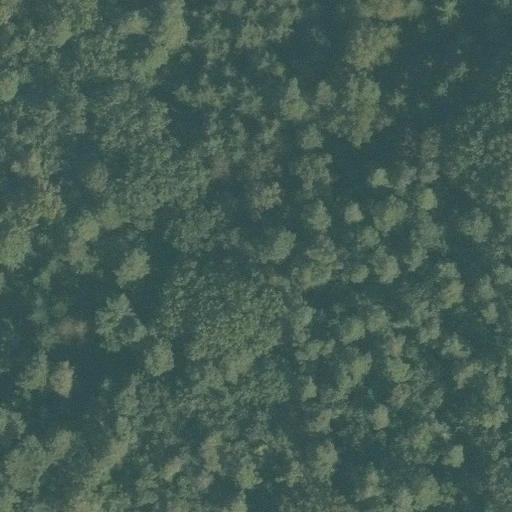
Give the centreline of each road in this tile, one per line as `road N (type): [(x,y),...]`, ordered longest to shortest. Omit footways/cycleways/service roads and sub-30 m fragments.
road 1 (track): [(328,511),(190,203)]
road 2 (track): [(511,134),(422,138),(240,182),(190,203)]
road 3 (track): [(190,203),(90,0)]
